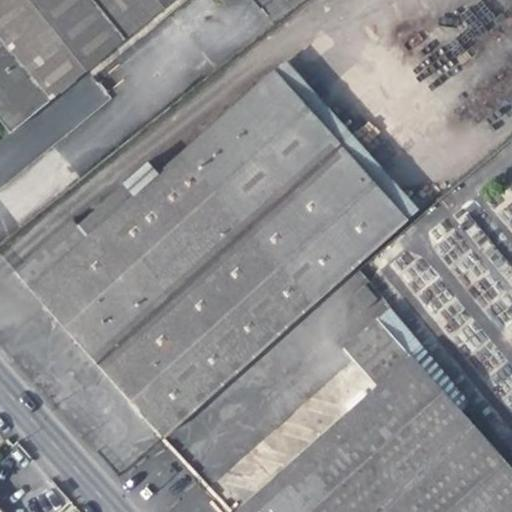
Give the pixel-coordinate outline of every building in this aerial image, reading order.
[(0,0),(0,118),(9,130),(169,0),(0,0)] [(286,58),(274,68),(407,217),(418,207),(286,58)] [(163,435),(226,378),(250,358),(309,305),(334,282),(355,264),(407,217),(274,68),(273,67),(205,127),(156,171),(146,161),(124,181),(134,192),(122,203),(112,193),(76,225),(71,220),(15,270),(74,337),(157,430),(163,435)] [(376,301),(364,287),(348,300),(361,314),(376,301)] [(343,348),(376,386),(411,354),(421,345),(390,307),(343,348)] [(511,353),(504,356),(511,362),(511,319),(502,323),(507,335),(511,327),(511,353)] [(468,401),(421,345),(411,354),(460,409),(468,401)] [(509,511),(511,510),(511,465),(460,409),(411,354),(376,386),(234,511),(509,511)] [(257,365),(250,358),(226,378),(234,386),(257,365)] [(193,451),(174,430),(166,437),(185,458),(193,451)]
